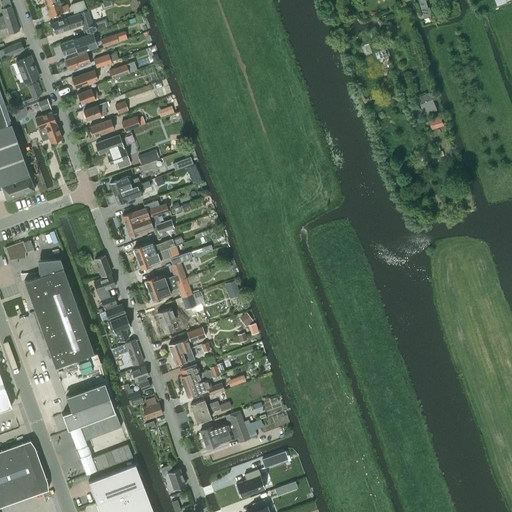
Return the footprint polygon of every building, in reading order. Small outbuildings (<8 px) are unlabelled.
[(1,8),(1,9),(3,15),(0,16),(0,29),(7,27),(9,34),(19,30),(9,0),(1,0),(0,0),(2,5),(3,8),(1,8)] [(61,5),(59,0),(57,0),(46,4),(50,16),(69,9),(67,3),(61,5)] [(102,10),(114,6),(111,0),(100,4),(102,10)] [(71,6),(73,13),(74,13),(86,8),(84,1),(71,6)] [(56,33),(76,26),(83,23),(84,27),(86,34),(97,30),(98,31),(106,28),(104,21),(92,25),(87,9),(79,12),(80,13),(52,23),(56,33)] [(74,39),(60,44),(63,54),(76,50),(78,53),(95,46),(90,33),(74,39)] [(115,33),(100,38),(103,45),(117,40),(115,33)] [(4,48),(7,56),(23,49),(20,42),(4,48)] [(375,51),(379,64),(389,61),(385,48),(375,51)] [(86,52),(70,58),(65,59),(69,70),(90,62),(86,52)] [(108,54),(94,59),(96,67),(111,62),(111,61),(108,54)] [(41,93),(37,82),(36,82),(35,78),(39,76),(31,55),(16,61),(24,82),(25,82),(27,86),(28,86),(32,97),(41,93)] [(126,64),(109,70),(113,78),(129,72),(137,69),(134,61),(126,64)] [(94,69),(86,72),(72,77),(75,88),(93,81),(97,80),(94,69)] [(81,103),(100,96),(100,94),(98,95),(96,90),(92,91),(91,88),(77,93),(81,103)] [(155,91),(157,98),(165,96),(162,88),(155,91)] [(437,110),(430,92),(418,96),(425,114),(437,110)] [(38,102),(41,110),(50,107),(47,98),(38,102)] [(114,104),(117,114),(140,105),(138,100),(126,104),(125,100),(114,104)] [(107,101),(97,104),(83,109),(87,120),(106,112),(106,111),(107,111),(106,107),(108,106),(107,101)] [(0,126),(11,122),(4,104),(0,105),(0,126)] [(62,138),(56,122),(52,111),(35,117),(39,130),(45,128),(51,142),(62,138)] [(136,115),(121,121),(124,131),(140,125),(145,123),(142,115),(137,117),(136,115)] [(439,117),(428,120),(431,130),(442,126),(439,117)] [(110,118),(104,121),(89,126),(93,136),(114,129),(110,118)] [(0,185),(1,185),(6,199),(35,189),(34,187),(11,122),(0,126),(0,185)] [(118,134),(95,143),(99,153),(105,151),(110,163),(128,157),(125,149),(124,149),(118,134)] [(156,148),(137,155),(140,164),(159,158),(156,148)] [(128,176),(110,182),(114,193),(140,183),(138,177),(138,176),(133,178),(131,175),(128,176)] [(140,183),(114,193),(117,203),(135,196),(143,194),(141,189),(150,185),(148,180),(140,183)] [(122,215),(126,226),(149,217),(168,210),(166,203),(152,207),(149,209),(149,210),(147,211),(146,207),(140,209),(122,215)] [(153,228),(149,217),(126,226),(129,236),(153,228)] [(171,218),(155,224),(158,233),(168,230),(174,228),(171,218)] [(172,238),(153,244),(155,252),(167,248),(174,245),(172,238)] [(30,239),(23,242),(27,251),(33,248),(30,239)] [(134,248),(137,258),(155,252),(153,244),(152,241),(134,248)] [(155,252),(137,258),(141,269),(160,262),(160,259),(170,256),(167,248),(155,252)] [(178,255),(171,258),(173,264),(180,261),(191,257),(189,251),(178,255)] [(86,262),(92,260),(90,254),(84,256),(86,262)] [(101,275),(111,271),(104,255),(94,259),(101,275)] [(163,274),(145,280),(149,290),(176,281),(186,278),(186,277),(185,277),(180,261),(173,264),(170,265),(174,275),(165,278),(163,274)] [(63,267),(24,280),(24,281),(55,366),(94,352),(63,267)] [(113,295),(109,297),(106,287),(115,284),(111,273),(94,280),(98,290),(101,300),(104,307),(116,302),(113,295)] [(176,281),(149,290),(152,301),(171,294),(169,290),(178,287),(181,297),(182,297),(191,294),(191,293),(188,284),(200,280),(197,274),(186,278),(176,281)] [(173,306),(157,312),(161,322),(164,333),(183,326),(180,320),(176,321),(175,317),(173,313),(177,312),(175,306),(183,303),(185,309),(196,305),(205,302),(203,296),(200,290),(196,292),(196,291),(191,293),(191,294),(182,297),(181,297),(171,300),(173,306)] [(125,313),(122,303),(105,309),(109,319),(125,313)] [(126,314),(107,321),(112,333),(116,331),(120,341),(128,337),(125,328),(130,326),(126,314)] [(202,326),(187,332),(190,341),(206,336),(202,326)] [(169,344),(172,354),(190,348),(187,337),(169,344)] [(113,356),(114,356),(128,350),(133,364),(143,361),(135,339),(116,346),(110,348),(113,356)] [(201,344),(204,352),(210,349),(207,342),(201,344)] [(194,358),(192,352),(190,348),(172,354),(176,365),(194,358)] [(183,375),(180,376),(184,386),(198,381),(208,377),(212,376),(213,376),(219,374),(219,373),(216,364),(209,366),(210,369),(200,373),(196,364),(181,369),(183,375)] [(144,365),(131,370),(136,384),(139,383),(141,390),(150,386),(148,380),(148,379),(146,379),(145,377),(148,376),(144,365)] [(0,410),(11,406),(5,388),(0,375),(0,410)] [(198,381),(184,386),(188,396),(206,390),(208,389),(212,388),(211,385),(210,382),(208,377),(198,381)] [(212,388),(208,389),(208,391),(210,394),(224,389),(223,385),(221,382),(211,385),(212,388)] [(127,390),(130,400),(141,397),(140,390),(133,392),(132,388),(127,390)] [(62,413),(63,417),(68,429),(79,425),(115,411),(109,396),(62,413)] [(159,402),(156,402),(154,397),(145,400),(147,406),(142,407),(146,419),(163,413),(159,402)] [(190,404),(194,413),(219,404),(217,400),(206,404),(204,399),(190,404)] [(219,404),(194,413),(197,423),(211,418),(209,412),(220,408),(221,411),(231,407),(229,401),(228,401),(228,400),(222,403),(219,404)] [(227,421),(212,426),(200,430),(203,439),(208,437),(245,424),(243,421),(239,410),(225,415),(227,421)] [(115,411),(109,413),(115,428),(120,426),(115,411)] [(109,413),(103,416),(109,430),(115,428),(109,413)] [(98,418),(103,433),(108,431),(109,430),(103,416),(98,418)] [(92,420),(97,435),(103,433),(98,418),(92,420)] [(87,422),(86,422),(92,437),(97,435),(92,420),(87,422)] [(147,429),(155,425),(153,420),(145,423),(147,429)] [(86,422),(80,425),(85,439),(92,437),(86,422)] [(249,423),(245,424),(246,428),(250,438),(257,436),(253,425),(252,422),(249,423)] [(208,437),(203,439),(206,448),(219,444),(219,443),(234,438),(232,434),(235,433),(238,442),(250,438),(246,428),(245,424),(208,437)] [(24,441),(0,450),(0,505),(42,491),(48,489),(47,481),(34,446),(30,439),(24,441)] [(127,443),(121,446),(127,458),(132,456),(127,443)] [(121,446),(115,448),(121,461),(127,458),(121,446)] [(115,448),(109,450),(114,463),(121,461),(115,448)] [(109,450),(103,453),(108,466),(114,463),(109,450)] [(282,452),(264,458),(266,464),(284,458),(282,452)] [(103,453),(97,455),(102,468),(108,466),(103,453)] [(97,455),(92,457),(97,470),(102,468),(97,455)] [(93,462),(83,466),(86,473),(87,473),(96,469),(93,462)] [(90,480),(89,480),(96,500),(97,502),(143,483),(135,463),(90,480)] [(179,467),(172,470),(170,464),(160,468),(162,474),(168,472),(174,488),(185,484),(179,467)] [(246,479),(235,483),(240,497),(265,488),(260,474),(258,469),(244,474),(246,479)] [(97,502),(96,503),(99,511),(153,511),(152,508),(143,483),(97,502)] [(171,501),(174,511),(176,511),(181,510),(177,499),(171,501)] [(254,509),(245,511),(268,511),(266,505),(264,499),(252,503),(254,509)]
